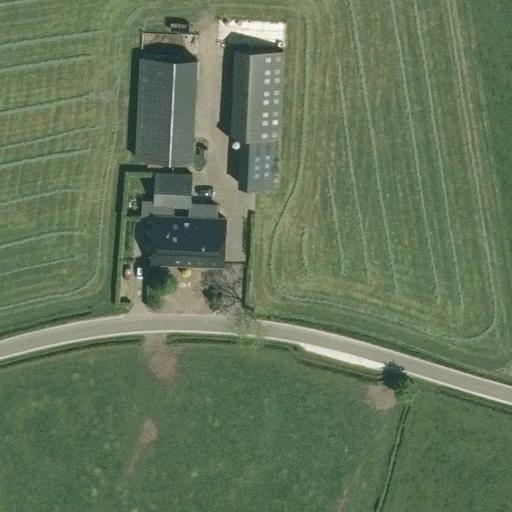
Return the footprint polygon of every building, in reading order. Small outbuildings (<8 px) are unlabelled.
[(235,48),(231,135),(280,138),(284,50),(235,48)] [(190,159),(196,59),(140,56),(140,57),(134,156),(150,157),(190,159)] [(240,138),(238,185),(273,186),(275,140),(240,138)] [(157,205),(156,216),(173,217),(174,206),(191,207),(192,174),(155,172),(153,205),(157,205)] [(154,216),(152,263),(224,265),(225,219),(173,217),(156,216),(154,216)]
